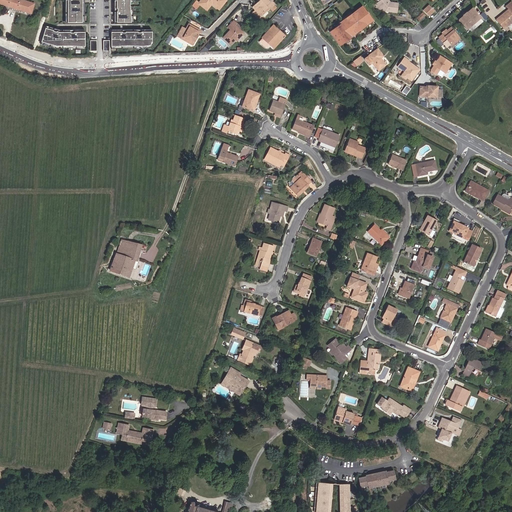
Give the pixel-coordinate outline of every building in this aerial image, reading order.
[(17,8),(17,9),(31,13),(34,4),(21,0),(0,0),(0,3),(8,6),(9,6),(17,8)] [(82,10),(82,0),(66,0),(67,6),(65,6),(65,19),(68,19),(68,23),(85,23),(85,10),(82,10)] [(131,6),(131,1),(131,0),(114,0),(114,9),(115,9),(115,14),(114,14),(114,23),(131,23),(131,14),(131,6)] [(211,4),(213,2),(220,7),(226,0),(225,0),(201,0),(199,4),(200,4),(207,9),(211,4)] [(261,0),(253,8),(256,12),(261,16),(269,9),(273,5),(269,0),(261,0)] [(389,11),(397,12),(398,3),(388,2),(389,0),(388,0),(379,0),(380,1),(376,4),(380,10),(383,7),(385,10),(386,9),(388,9),(389,11)] [(504,28),(511,22),(511,21),(511,1),(511,2),(506,6),(509,9),(510,11),(507,15),(505,12),(496,19),(504,28)] [(428,16),(434,11),(429,5),(423,11),(428,16)] [(373,20),(363,6),(352,14),(346,18),(357,32),(362,28),(373,20)] [(467,30),(480,19),(472,10),(459,20),(467,30)] [(345,17),(335,25),(336,27),(337,26),(341,23),(340,23),(346,18),(345,17)] [(341,23),(337,26),(336,27),(330,31),(341,46),(347,41),(351,38),(350,37),(357,32),(346,18),(340,23),(341,23)] [(194,22),(191,21),(185,32),(181,38),(192,45),(200,31),(192,26),(194,22)] [(227,27),(231,31),(223,38),(230,45),(235,40),(236,41),(243,34),(234,25),(236,24),(233,21),(227,27)] [(203,27),(194,22),(192,26),(200,31),(203,27)] [(85,46),(85,30),(76,30),(76,31),(71,31),(71,30),(60,30),(59,31),(54,29),(54,28),(46,26),(42,42),(51,45),(63,47),(69,47),(76,47),(85,46)] [(273,26),(262,38),(262,39),(263,40),(274,27),(273,26)] [(267,48),(270,45),(272,48),(283,35),(274,27),(263,40),(262,39),(259,43),(265,48),(267,48)] [(447,40),(451,44),(459,37),(451,28),(446,31),(444,34),(439,38),(443,43),(447,40)] [(152,47),(152,30),(144,30),(138,31),(138,30),(125,30),(125,31),(120,31),(120,30),(111,30),(111,47),(119,47),(127,46),(134,47),(143,46),(152,47)] [(349,43),(359,35),(357,32),(350,37),(351,38),(347,41),(349,43)] [(285,36),(283,35),(272,48),(274,49),(285,36)] [(383,55),(377,49),(365,59),(369,64),(372,62),(373,63),(379,70),(386,64),(380,58),(383,55)] [(362,62),(362,59),(360,56),(354,61),(357,65),(362,62)] [(441,76),(444,72),(450,62),(440,56),(436,61),(434,65),(431,69),(436,73),(441,76)] [(410,74),(416,65),(409,61),(404,57),(398,66),(410,74)] [(428,85),(428,86),(420,86),(419,96),(437,97),(437,91),(437,86),(428,85)] [(253,110),(259,94),(249,90),(243,106),(253,110)] [(273,100),(269,111),(276,114),(281,115),(285,105),(287,101),(273,95),(271,100),(273,100)] [(239,126),(241,127),(243,123),(244,119),(235,115),(233,120),(231,120),(229,127),(224,125),(223,129),(237,134),(238,131),(239,126)] [(313,126),(309,125),(309,124),(298,120),(300,116),(297,115),(291,129),(305,134),(305,135),(309,137),(313,126)] [(322,129),(317,127),(314,137),(319,139),(322,129)] [(340,136),(322,129),(319,139),(318,141),(335,147),(340,136)] [(358,145),(359,142),(349,139),(344,152),(361,158),(365,148),(358,145)] [(226,153),(228,146),(223,144),(218,158),(223,160),(223,162),(235,166),(238,158),(226,153)] [(285,153),(285,155),(271,148),(265,160),(274,164),(273,166),(278,169),(280,165),(284,166),(289,155),(285,153)] [(402,170),(406,160),(392,155),(388,164),(402,170)] [(436,169),(434,161),(416,165),(418,176),(427,174),(426,172),(436,169)] [(296,177),(298,180),(295,184),(290,188),(297,196),(308,186),(307,185),(310,182),(301,172),(296,177)] [(482,200),(487,191),(472,182),(467,191),(473,194),(472,195),(482,200)] [(497,195),(492,204),(501,208),(509,212),(511,207),(511,198),(510,197),(508,200),(497,195)] [(280,216),(281,214),(283,215),(284,211),(286,212),(288,207),(272,203),(270,210),(269,209),(268,213),(270,214),(268,220),(278,223),(280,216)] [(320,215),(321,216),(318,223),(327,226),(326,229),(330,231),(334,221),(333,220),(334,217),(331,216),(334,208),(324,205),(320,215)] [(423,224),(424,224),(421,231),(428,235),(432,228),(437,220),(427,215),(423,224)] [(457,236),(468,241),(472,232),(467,230),(468,228),(453,222),(449,231),(458,235),(457,236)] [(386,234),(385,235),(380,231),(374,225),(367,232),(381,245),(389,237),(386,234)] [(317,256),(322,242),(313,238),(307,253),(317,256)] [(118,270),(121,272),(121,274),(129,277),(132,268),(138,270),(140,261),(137,261),(140,251),(145,252),(147,246),(142,245),(130,241),(122,239),(117,253),(116,253),(110,270),(117,272),(118,270)] [(257,259),(262,261),(262,263),(268,264),(273,247),(263,244),(261,251),(260,250),(257,259)] [(471,265),(474,259),(476,260),(481,249),(472,244),(464,262),(471,265)] [(422,267),(428,269),(432,257),(427,255),(419,252),(415,261),(413,261),(410,269),(420,272),(422,267)] [(375,272),(372,271),(374,264),(376,257),(367,254),(361,271),(373,275),(375,272)] [(266,272),(268,265),(268,264),(262,263),(259,270),(266,272)] [(458,268),(448,289),(457,294),(464,280),(462,280),(466,272),(458,268)] [(347,287),(355,289),(351,297),(356,299),(356,300),(363,303),(367,294),(363,293),(366,284),(358,281),(360,275),(353,272),(347,287)] [(296,291),(300,292),(299,294),(299,296),(304,298),(312,277),(303,274),(298,285),(296,291)] [(408,298),(415,281),(408,278),(406,282),(405,281),(402,289),(400,295),(408,298)] [(503,298),(506,294),(498,290),(495,295),(503,298)] [(495,317),(503,298),(495,295),(494,298),(492,298),(485,312),(495,317)] [(246,302),(245,306),(243,306),(241,305),(240,310),(261,316),(264,307),(252,304),(246,302)] [(397,310),(388,305),(385,312),(386,313),(384,319),(382,322),(389,325),(396,329),(398,324),(391,321),(397,310)] [(450,322),(456,309),(446,305),(441,318),(450,322)] [(346,308),(339,325),(348,328),(353,315),(355,316),(356,312),(346,308)] [(293,321),(288,311),(273,319),(278,329),(293,321)] [(437,350),(445,332),(437,328),(428,346),(437,350)] [(500,340),(502,336),(486,329),(481,340),(479,339),(477,344),(487,349),(490,344),(490,345),(494,337),(500,340)] [(343,345),(341,347),(340,345),(335,339),(328,345),(332,350),(330,352),(332,355),(333,354),(340,363),(346,358),(343,355),(350,350),(347,346),(345,348),(343,345)] [(259,351),(261,347),(246,340),(242,349),(245,350),(240,361),(248,364),(252,357),(250,356),(251,353),(255,355),(257,350),(259,351)] [(368,354),(367,360),(364,360),(363,371),(366,371),(366,369),(376,370),(377,364),(379,364),(380,353),(379,353),(379,349),(369,348),(368,354)] [(470,357),(463,372),(469,375),(473,367),(479,370),(482,363),(470,357)] [(307,365),(308,366),(310,361),(303,358),(299,366),(305,369),(307,365)] [(227,383),(224,387),(239,396),(244,387),(248,381),(239,375),(240,373),(230,367),(222,380),(227,383)] [(411,390),(418,372),(408,367),(400,386),(411,390)] [(326,376),(310,375),(310,381),(310,387),(315,387),(317,387),(317,389),(320,389),(320,387),(326,387),(325,389),(329,389),(330,381),(326,381),(326,376)] [(461,406),(459,405),(466,390),(456,386),(449,401),(447,400),(445,405),(459,411),(461,406)] [(150,418),(153,419),(153,420),(158,421),(158,419),(166,420),(167,412),(153,410),(154,407),(155,407),(156,399),(143,398),(142,406),(146,406),(146,409),(143,409),(142,417),(150,418)] [(405,418),(410,410),(403,405),(402,407),(389,399),(387,402),(381,398),(377,405),(383,409),(382,410),(390,415),(392,412),(397,416),(398,414),(405,418)] [(361,418),(353,416),(354,414),(345,411),(346,409),(337,407),(334,418),(342,421),(342,423),(351,426),(351,423),(358,425),(361,418)] [(451,432),(453,427),(457,429),(455,433),(459,435),(461,430),(457,429),(461,420),(452,417),(450,421),(441,418),(437,427),(441,428),(442,429),(441,432),(439,431),(438,432),(437,436),(437,437),(436,439),(441,441),(442,439),(447,441),(451,432)] [(127,436),(126,441),(141,444),(142,439),(146,439),(152,440),(154,430),(143,428),(142,434),(128,431),(129,426),(119,424),(119,427),(117,429),(118,430),(117,434),(123,435),(127,436)] [(387,481),(395,480),(393,471),(388,472),(388,471),(385,472),(385,471),(365,476),(363,477),(358,478),(360,487),(367,486),(368,489),(388,484),(387,481)] [(315,511),(329,511),(332,484),(318,483),(318,486),(316,486),(316,489),(318,489),(317,496),(315,496),(315,499),(317,499),(316,506),(314,506),(314,509),(316,509),(315,511)] [(339,511),(348,511),(348,484),(339,484),(339,511)] [(214,511),(198,507),(199,504),(195,502),(195,504),(191,502),(188,511),(214,511)]
